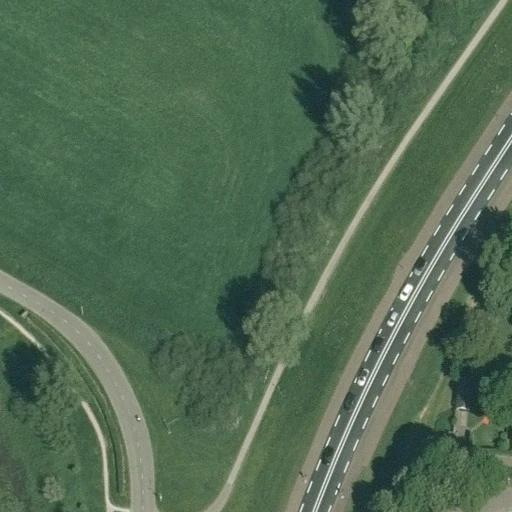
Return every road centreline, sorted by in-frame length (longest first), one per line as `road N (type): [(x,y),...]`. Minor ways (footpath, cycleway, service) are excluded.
road 1 (primary): [(314,511),(392,336),(511,137)]
road 2 (tertiary): [(142,511),(136,438),(117,377),(79,332),(0,281)]
